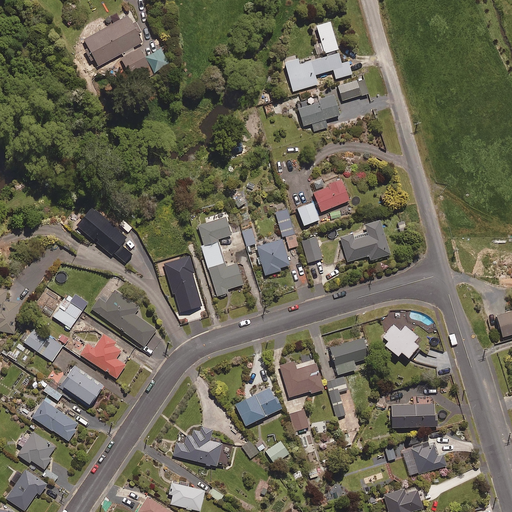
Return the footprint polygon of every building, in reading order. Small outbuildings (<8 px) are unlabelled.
[(139,49),(135,51),(133,46),(141,42),(136,35),(140,32),(134,21),(130,23),(126,16),(82,41),(89,52),(87,54),(95,68),(120,53),(122,57),(118,59),(128,76),(147,65),(152,73),(168,63),(159,49),(144,57),(139,49)] [(351,74),(347,62),(340,64),(336,50),(338,50),(329,21),(312,27),(317,44),(313,45),(317,59),(298,65),(297,59),(282,63),(291,92),(317,85),(314,75),(332,70),(335,79),(351,74)] [(341,101),(360,95),(356,81),(337,87),(341,101)] [(259,104),(274,101),(272,92),(257,95),(259,104)] [(324,120),(338,115),(332,95),(317,100),(316,98),(306,101),(296,104),(302,126),(311,123),(313,131),(326,127),(324,120)] [(349,202),(337,173),(309,184),(321,213),(349,202)] [(303,226),(317,220),(310,203),(296,209),(303,226)] [(119,245),(124,239),(89,209),(75,226),(111,256),(113,254),(124,263),(131,255),(119,245)] [(288,249),(297,246),(285,209),(274,212),(282,237),(284,237),(288,249)] [(216,240),(230,235),(224,218),(197,227),(203,246),(200,246),(217,297),(228,294),(226,290),(242,285),(235,264),(225,267),(216,240)] [(369,261),(389,255),(378,221),(364,225),(367,236),(353,241),(351,234),(340,238),(347,262),(368,256),(369,261)] [(399,233),(407,231),(405,223),(397,225),(399,233)] [(246,246),(255,244),(250,229),(242,231),(246,246)] [(307,263),(321,258),(315,237),(301,242),(307,263)] [(279,268),(288,265),(280,240),(256,247),(264,276),(280,271),(279,268)] [(153,275),(163,269),(155,256),(145,261),(153,275)] [(173,306),(199,297),(187,261),(176,264),(178,269),(162,274),(173,306)] [(0,330),(14,333),(19,303),(5,300),(6,289),(0,287),(0,330)] [(134,314),(139,307),(115,290),(106,303),(100,298),(93,309),(145,346),(156,330),(134,314)] [(71,328),(88,302),(76,294),(71,301),(65,298),(53,316),(71,328)] [(501,337),(511,334),(511,311),(495,316),(501,337)] [(49,335),(47,338),(29,325),(20,338),(52,361),(64,345),(49,335)] [(384,347),(396,357),(399,354),(406,359),(417,346),(412,342),(416,337),(403,325),(398,331),(391,325),(380,338),(387,344),(384,347)] [(69,338),(62,332),(58,338),(66,343),(69,338)] [(113,345),(115,341),(104,334),(95,348),(88,343),(81,354),(117,378),(126,365),(116,358),(121,351),(113,345)] [(352,363),(367,358),(361,339),(329,349),(338,375),(355,369),(352,363)] [(310,394),(322,390),(315,364),(295,370),(293,362),(279,366),(289,397),(309,391),(310,394)] [(104,387),(76,365),(62,383),(90,405),(104,387)] [(338,392),(346,390),(343,377),(326,382),(336,418),(345,415),(338,392)] [(41,379),(39,383),(43,385),(46,387),(44,391),(59,400),(63,393),(41,379)] [(233,405),(244,427),(281,408),(275,396),(273,397),(268,388),(233,405)] [(396,396),(407,393),(406,388),(395,391),(396,396)] [(54,407),(57,404),(46,397),(33,417),(69,441),(80,424),(54,407)] [(435,415),(433,415),(433,405),(390,406),(390,428),(436,427),(435,415)] [(294,431),(308,427),(303,410),(289,415),(294,431)] [(351,445),(346,426),(338,428),(343,447),(351,445)] [(211,431),(200,428),(199,432),(193,430),(191,438),(185,436),(183,445),(175,443),(172,456),(216,467),(222,444),(208,441),(211,431)] [(48,457),(55,448),(34,432),(31,436),(27,433),(18,443),(23,447),(18,454),(30,463),(32,460),(44,469),(52,459),(48,457)] [(258,454),(249,441),(241,446),(250,459),(258,454)] [(288,454),(279,441),(263,452),(271,465),(288,454)] [(434,445),(422,449),(421,445),(410,448),(418,474),(445,466),(441,455),(437,456),(434,445)] [(387,461),(395,459),(392,448),(384,450),(387,461)] [(40,495),(48,484),(26,469),(22,475),(18,472),(14,478),(18,481),(6,498),(25,511),(37,493),(40,495)] [(54,483),(59,477),(50,470),(45,476),(54,483)] [(201,511),(206,491),(173,482),(170,494),(174,495),(171,504),(201,511)] [(225,495),(213,486),(208,493),(220,502),(225,495)] [(416,490),(404,494),(402,489),(383,495),(387,511),(411,511),(422,509),(416,490)] [(173,511),(149,496),(138,511),(173,511)]
